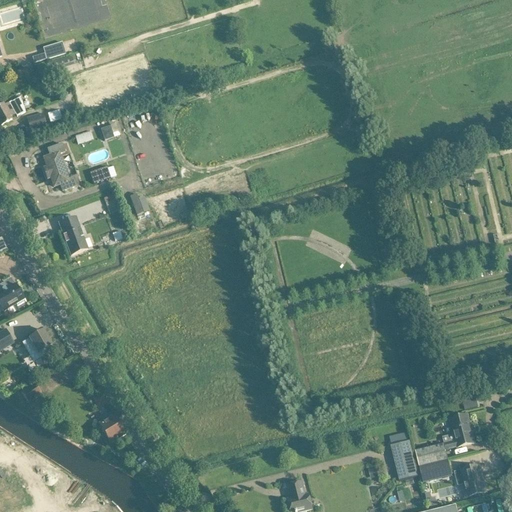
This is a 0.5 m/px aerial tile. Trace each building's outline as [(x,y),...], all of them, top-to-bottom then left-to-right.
[(62,43),(43,49),(44,55),(46,61),(66,55),(62,43)] [(44,55),(32,59),(34,64),(46,61),(44,55)] [(71,57),(52,63),(55,72),(74,66),(71,57)] [(3,106),(1,107),(0,107),(0,124),(1,127),(12,121),(10,118),(15,115),(17,118),(25,113),(21,98),(4,107),(3,106)] [(46,126),(43,115),(27,120),(30,131),(46,126)] [(114,138),(110,128),(101,131),(104,142),(114,138)] [(83,133),(85,142),(101,138),(98,129),(83,133)] [(62,193),(77,188),(73,179),(68,181),(59,156),(65,154),(62,145),(47,150),(50,157),(44,159),(47,168),(43,169),(45,173),(46,172),(47,176),(46,177),(47,180),(51,179),(54,188),(60,186),(62,193)] [(106,168),(89,174),(93,185),(110,180),(106,168)] [(143,191),(136,195),(145,212),(152,209),(143,191)] [(136,195),(130,198),(136,216),(143,214),(136,195)] [(120,212),(114,196),(104,200),(110,216),(120,212)] [(154,218),(157,228),(166,224),(162,214),(154,218)] [(88,251),(75,218),(59,225),(71,257),(88,251)] [(122,238),(129,237),(128,230),(121,231),(122,238)] [(0,287),(0,307),(3,313),(16,305),(17,307),(25,302),(25,303),(26,303),(15,285),(3,292),(0,287)] [(34,337),(22,344),(33,363),(49,354),(46,350),(52,346),(43,331),(34,337)] [(0,353),(13,346),(5,332),(0,334),(0,353)] [(34,384),(21,394),(29,404),(42,395),(34,384)] [(107,404),(100,394),(92,399),(98,409),(107,404)] [(126,435),(114,416),(98,426),(110,445),(126,435)] [(443,438),(444,445),(445,451),(457,448),(474,444),(467,416),(450,420),(454,435),(443,438)] [(391,447),(408,443),(405,434),(389,438),(391,447)] [(4,442),(0,448),(0,460),(4,463),(13,448),(4,442)] [(399,483),(419,478),(410,442),(408,443),(391,447),(390,447),(399,483)] [(448,461),(445,451),(444,445),(415,453),(419,468),(448,461)] [(13,448),(4,463),(13,469),(22,454),(13,448)] [(22,454),(13,469),(22,474),(24,471),(31,460),(22,454)] [(24,471),(22,474),(31,480),(40,466),(31,460),(24,471)] [(448,461),(419,468),(423,484),(452,477),(448,461)] [(40,466),(31,480),(40,486),(49,472),(40,466)] [(455,473),(458,486),(465,484),(468,498),(486,493),(482,476),(480,467),(455,473)] [(49,472),(40,486),(49,492),(58,477),(49,472)] [(58,477),(49,492),(58,498),(67,483),(58,477)] [(67,483),(58,498),(67,503),(76,489),(67,483)] [(302,483),(298,484),(288,487),(291,499),(288,500),(290,511),(306,511),(312,511),(309,495),(305,496),(302,483)] [(76,489),(67,503),(77,510),(86,495),(76,489)] [(425,495),(429,511),(433,511),(439,511),(436,498),(432,499),(430,493),(425,495)]
